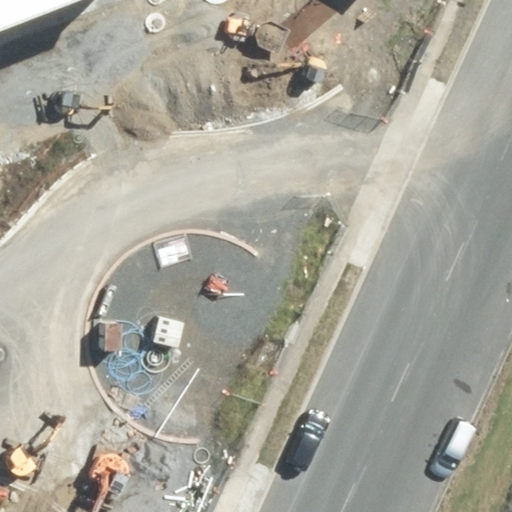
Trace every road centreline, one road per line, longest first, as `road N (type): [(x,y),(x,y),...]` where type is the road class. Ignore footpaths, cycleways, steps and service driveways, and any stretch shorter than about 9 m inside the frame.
road 1 (unclassified): [(300,220),(324,268),(331,321),(319,373),(291,418),(249,451),(198,468)]
road 2 (unclassified): [(42,229),(76,192),(119,167),(169,158),(219,164),(264,185),(300,220)]
road 3 (unclassified): [(300,220),(436,101),(511,19)]
road 4 (unclassified): [(198,468),(143,467),(93,448),(52,412),(26,365)]
road 5 (unclassified): [(26,365),(17,319),(23,272),(42,229)]
